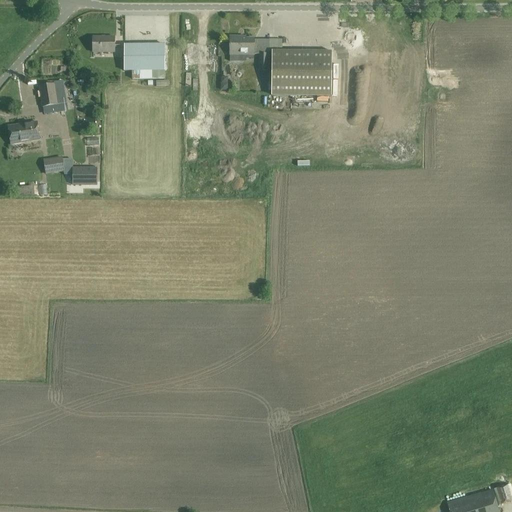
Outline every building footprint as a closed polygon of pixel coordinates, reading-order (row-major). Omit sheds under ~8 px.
[(115,38),(93,38),(93,52),(114,52),(115,38)] [(239,40),(239,38),(230,38),(230,54),(254,55),(254,40),(239,40)] [(165,72),(165,45),(124,45),(124,72),(133,72),(133,80),(165,80),(165,72)] [(271,96),(331,97),(332,52),(272,52),(271,96)] [(259,54),(259,71),(268,71),(268,54),(259,54)] [(220,74),(221,82),(230,81),(230,73),(220,74)] [(39,87),(42,108),(43,108),(44,115),(58,113),(58,116),(62,115),(62,111),(66,110),(65,103),(62,103),(59,83),(56,84),(55,81),(39,83),(40,87),(39,87)] [(37,123),(9,128),(12,146),(40,141),(37,123)] [(51,169),(64,167),(62,157),(50,159),(51,169)] [(71,184),(95,184),(95,168),(71,168),(71,184)] [(511,502),(511,488),(511,484),(494,489),(499,506),(511,502)] [(449,511),(499,511),(493,490),(447,503),(449,511)]
